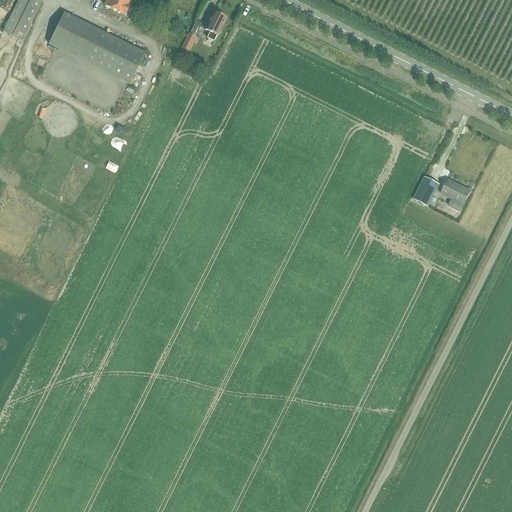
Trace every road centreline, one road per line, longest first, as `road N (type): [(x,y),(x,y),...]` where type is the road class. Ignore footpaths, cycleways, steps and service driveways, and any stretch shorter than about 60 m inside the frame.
road 1 (unclassified): [(363,511),(511,222)]
road 2 (tertiary): [(511,115),(281,0)]
